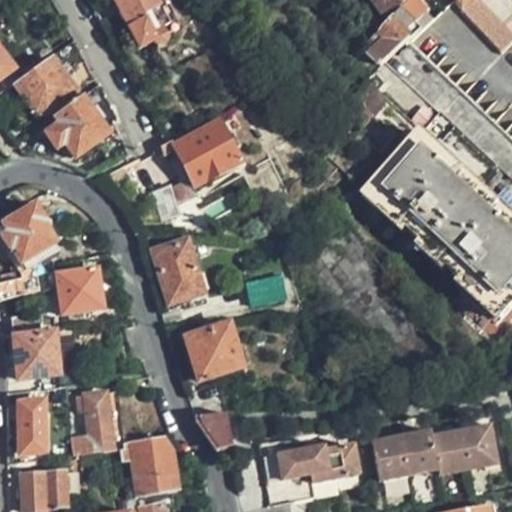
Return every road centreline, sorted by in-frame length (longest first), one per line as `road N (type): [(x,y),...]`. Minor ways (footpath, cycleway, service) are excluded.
road 1 (residential): [(0,182),(39,174),(85,195),(107,216),(182,425),(228,511)]
road 2 (residential): [(63,0),(143,142)]
road 3 (unknown): [(511,166),(415,68)]
